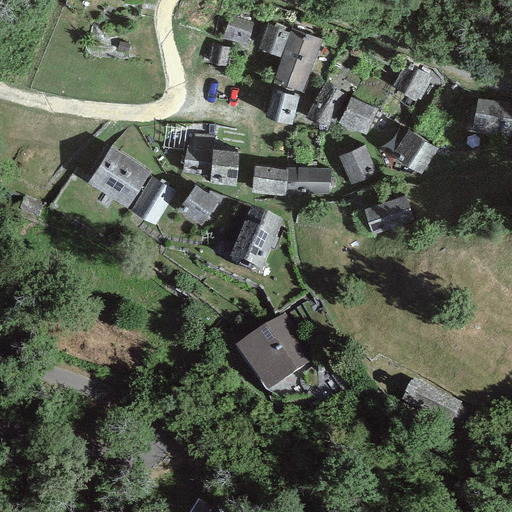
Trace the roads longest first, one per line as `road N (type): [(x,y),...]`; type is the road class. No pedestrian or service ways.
road 1 (unclassified): [(0,431),(125,457),(149,437),(146,420),(119,399),(0,348)]
road 2 (unclassified): [(0,90),(104,111),(169,106),(177,86),(162,30),(169,0)]
road 3 (unclassified): [(302,0),(511,90)]
